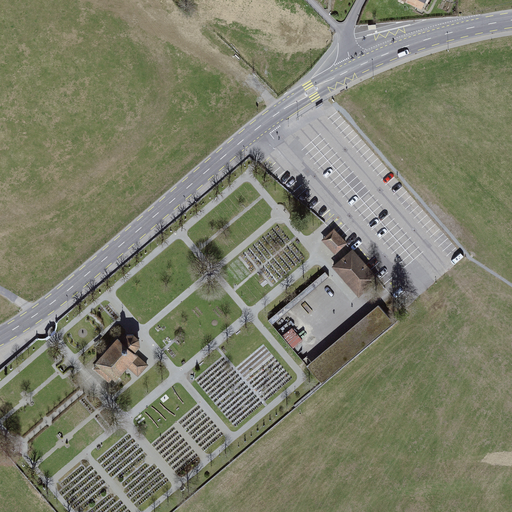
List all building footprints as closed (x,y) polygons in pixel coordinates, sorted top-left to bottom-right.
[(397,0),(419,10),(424,0),(397,0)] [(334,230),(323,240),(335,253),(346,243),(334,230)] [(352,252),(334,267),(359,295),(377,280),(352,252)] [(379,305),(304,366),(320,384),(394,324),(379,305)] [(283,334),(293,345),(301,338),(291,326),(283,334)] [(118,339),(97,363),(115,379),(127,366),(138,376),(146,365),(133,352),(139,346),(138,339),(134,336),(127,335),(121,342),(118,339)]
